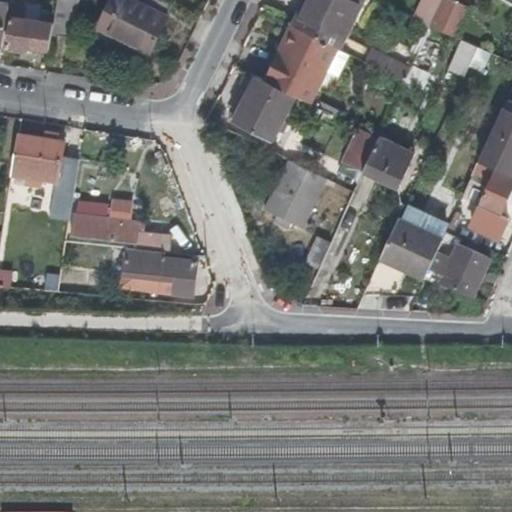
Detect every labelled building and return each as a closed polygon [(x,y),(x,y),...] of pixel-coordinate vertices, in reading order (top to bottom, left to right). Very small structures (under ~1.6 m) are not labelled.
[(28,45),(49,48),(52,34),(54,23),(24,18),(27,2),(31,3),(31,0),(13,0),(6,47),(27,50),(28,45)] [(77,0),(57,0),(54,23),(52,34),(72,37),(77,0)] [(166,14),(171,4),(163,0),(146,0),(144,4),(136,0),(111,0),(98,27),(150,52),(168,15),(166,14)] [(333,45),(354,0),(303,0),(291,24),(333,45)] [(439,11),(443,0),(423,0),(416,18),(432,26),(432,25),(439,11)] [(432,25),(452,34),(466,5),(455,0),(449,0),(443,13),(439,11),(432,25)] [(289,23),(262,77),(292,92),(306,99),(313,85),(327,91),(346,51),(333,45),(291,24),(289,23)] [(451,67),(466,74),(478,46),(464,39),(451,67)] [(402,78),(407,63),(368,49),(363,64),(402,78)] [(336,90),(353,98),(361,82),(377,90),(384,74),(352,59),(336,90)] [(269,138),(292,92),(262,77),(252,72),(229,119),(269,138)] [(511,107),(508,106),(482,162),(498,169),(511,175),(511,107)] [(363,148),(371,132),(359,126),(350,142),(363,148)] [(51,216),(71,219),(80,158),(60,155),(63,141),(18,134),(12,174),(27,176),(26,183),(40,185),(41,179),(56,181),(51,216)] [(414,152),(380,136),(365,171),(398,186),(414,152)] [(286,140),(280,154),(288,158),(299,164),(306,150),(286,140)] [(303,227),(326,177),(299,164),(288,158),(264,208),(303,227)] [(511,175),(498,169),(481,207),(504,217),(511,200),(511,175)] [(73,235),(137,243),(139,233),(140,222),(130,221),(132,201),(117,199),(114,219),(76,214),(73,235)] [(379,264),(422,284),(439,249),(443,239),(400,219),(379,264)] [(469,223),(464,236),(488,247),(493,234),(469,223)] [(439,249),(455,256),(461,242),(463,237),(447,230),(443,239),(439,249)] [(137,243),(137,249),(167,252),(171,253),(173,237),(139,233),(137,243)] [(308,261),(321,267),(332,242),(319,236),(308,261)] [(492,256),(461,242),(455,256),(439,249),(422,284),(438,292),(440,288),(446,275),(458,280),(455,285),(474,295),(492,256)] [(126,274),(155,278),(178,281),(177,285),(176,293),(196,295),(200,261),(167,257),(167,252),(137,249),(129,248),(126,274)] [(451,293),(455,285),(458,280),(446,275),(440,288),(451,293)]
